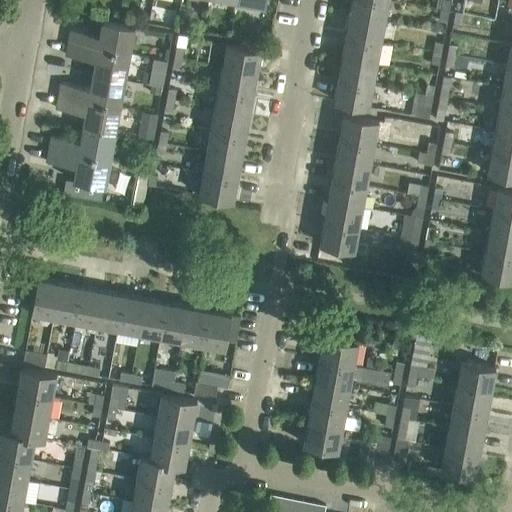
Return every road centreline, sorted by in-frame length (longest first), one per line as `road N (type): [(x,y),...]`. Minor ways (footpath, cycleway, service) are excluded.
road 1 (residential): [(244,464),(285,228),(279,202),(312,0)]
road 2 (residential): [(494,511),(244,464)]
road 3 (residential): [(0,177),(22,56)]
